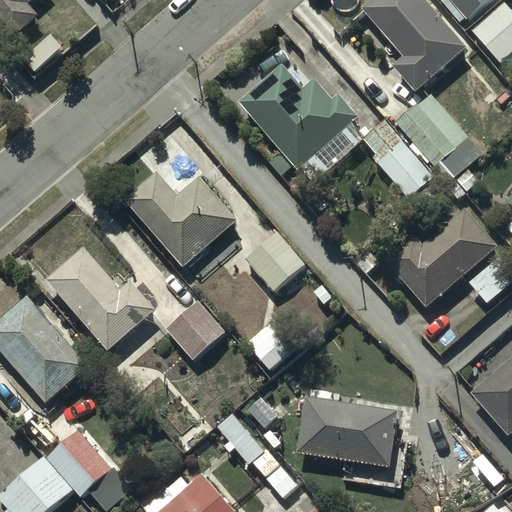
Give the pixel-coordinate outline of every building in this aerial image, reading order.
[(0,0),(0,22),(16,40),(40,19),(30,7),(37,0),(0,0)] [(466,49),(422,0),(373,0),(362,10),(405,59),(394,69),(415,93),(466,49)] [(466,22),(491,0),(442,0),(441,1),(460,22),(464,19),(466,22)] [(511,54),(511,14),(503,4),(471,32),(500,65),(511,54)] [(285,68),(241,104),(283,155),(271,165),(281,177),(293,168),(298,174),(301,171),(313,186),(360,147),(347,131),(359,121),(339,97),(332,103),(315,82),(304,92),(285,68)] [(484,155),(431,96),(397,127),(435,169),(433,171),(458,200),(475,185),(464,173),(484,155)] [(377,157),(372,161),(408,202),(433,180),(384,124),(364,142),(377,157)] [(158,176),(124,203),(183,271),(238,223),(201,180),(178,199),(158,176)] [(386,261),(427,310),(499,250),(467,212),(423,249),(414,238),(386,261)] [(266,244),(246,261),(274,294),(306,266),(279,235),(275,238),(266,227),(257,234),(266,244)] [(122,291),(85,249),(48,282),(108,355),(157,314),(131,283),(122,291)] [(511,273),(501,260),(470,285),(487,306),(511,285),(511,273)] [(28,298),(0,322),(0,353),(47,407),(90,370),(28,298)] [(199,304),(167,332),(194,363),(226,335),(199,304)] [(275,322),(247,346),(270,373),(298,349),(275,322)] [(511,360),(471,395),(508,438),(511,434),(511,360)] [(305,401),(297,454),(389,468),(397,415),(305,401)] [(233,417),(218,430),(249,467),(253,464),(265,479),(279,467),(267,452),(264,454),(233,417)] [(46,463),(73,493),(80,501),(88,493),(104,511),(109,511),(133,491),(113,469),(112,471),(79,434),(46,463)] [(46,463),(44,460),(0,499),(0,502),(1,504),(0,505),(0,511),(51,511),(73,493),(46,463)] [(283,501),(297,488),(281,470),(267,482),(283,501)] [(233,511),(204,477),(189,489),(182,480),(167,492),(159,483),(137,502),(145,511),(233,511)] [(511,511),(511,490),(498,498),(506,511),(511,511)]
